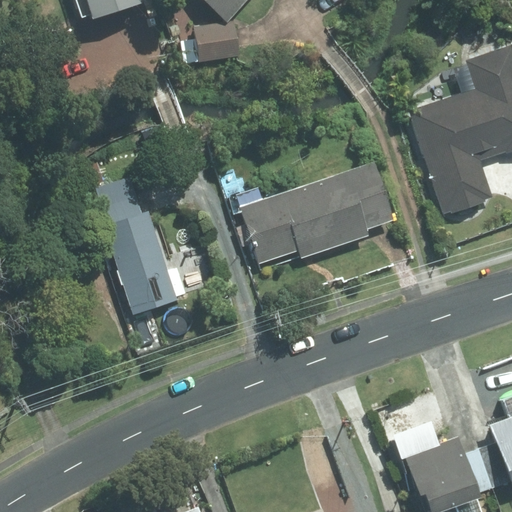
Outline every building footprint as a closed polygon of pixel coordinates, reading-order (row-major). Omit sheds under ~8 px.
[(146,6),(143,0),(88,0),(97,23),(146,6)] [(223,10),(182,16),(187,52),(229,46),(223,10)] [(505,153),(511,150),(511,48),(511,45),(464,61),(473,89),(407,111),(441,213),(450,210),(451,214),(484,203),(483,199),(490,197),(478,160),(504,152),(505,153)] [(105,183),(98,164),(83,168),(89,187),(105,183)] [(374,164),(239,209),(258,266),(297,254),(300,260),(367,238),(365,231),(393,222),(374,164)] [(150,212),(104,227),(132,316),(179,302),(150,212)] [(472,450),(486,488),(501,483),(502,484),(511,480),(511,412),(480,424),(488,444),(472,450)] [(486,488),(472,450),(456,456),(449,435),(395,454),(408,492),(412,491),(420,511),(422,511),(471,495),(470,494),(486,488)] [(295,511),(307,511),(326,506),(321,490),(291,500),(295,511)]
